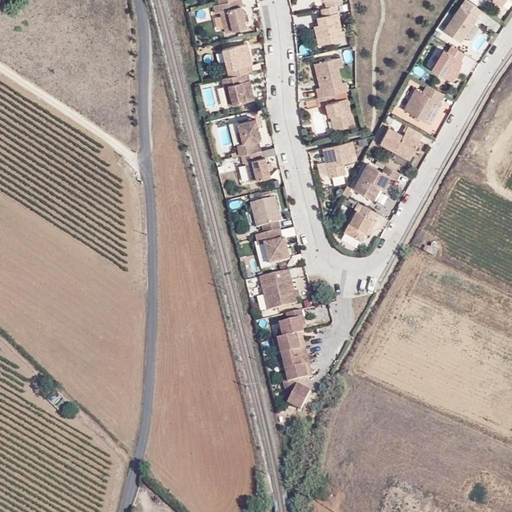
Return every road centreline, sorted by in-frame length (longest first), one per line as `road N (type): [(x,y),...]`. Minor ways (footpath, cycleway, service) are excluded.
road 1 (residential): [(276,0),(284,22),(284,90),(316,245),(343,275),(373,269),(511,39)]
road 2 (unclassified): [(138,0),(153,329),(145,420),(124,511)]
